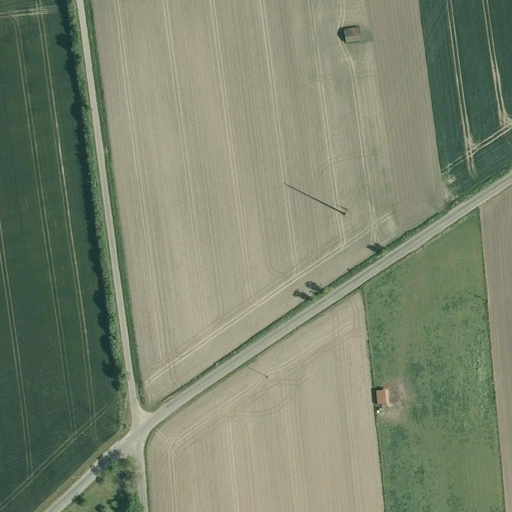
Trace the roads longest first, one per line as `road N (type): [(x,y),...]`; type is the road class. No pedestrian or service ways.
road 1 (unclassified): [(138,434),(511,181)]
road 2 (unclassified): [(138,434),(80,0)]
